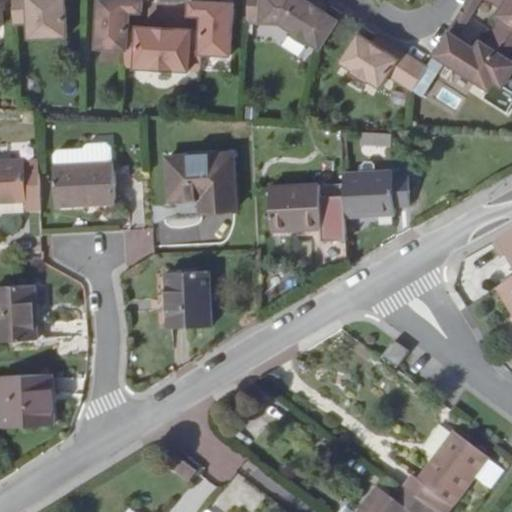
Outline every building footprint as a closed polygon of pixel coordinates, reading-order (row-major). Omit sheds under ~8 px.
[(13,0),(14,19),(29,18),(30,34),(67,32),(65,0),(13,0)] [(126,46),(127,46),(129,23),(129,8),(142,9),(142,0),(99,0),(97,44),(126,46)] [(190,0),(190,11),(202,12),(201,27),(200,50),(201,50),(230,52),(233,1),(223,0),(190,0)] [(276,0),(288,8),(280,19),(321,46),(339,18),(326,9),(311,0),(276,0)] [(330,2),(326,0),(311,0),(326,9),(330,2)] [(467,0),(462,8),(469,13),(476,0),(467,0)] [(494,28),(511,40),(511,0),(504,0),(502,5),(497,12),(502,16),(494,28)] [(469,13),(462,8),(449,29),(456,33),(469,13)] [(138,24),(129,23),(127,46),(126,46),(125,64),(136,64),(138,24)] [(192,27),(138,24),(136,64),(189,67),(192,27)] [(200,50),(201,27),(192,27),(189,67),(200,68),(201,50),(200,50)] [(511,48),(511,40),(494,28),(485,41),(481,38),(476,46),(471,53),(463,48),(468,41),(456,33),(449,29),(435,52),(488,86),(493,78),(503,83),(511,69),(511,58),(508,56),(511,48)] [(397,55),(359,31),(340,58),(380,84),(388,71),(413,88),(427,65),(402,48),(397,55)] [(402,48),(377,32),(372,39),(397,55),(402,48)] [(476,46),(468,41),(463,48),(471,53),(476,46)] [(57,140),(57,154),(112,153),(112,136),(107,132),(90,132),(87,136),(63,136),(57,140)] [(360,134),(360,146),(389,146),(389,134),(360,134)] [(231,146),(170,148),(171,186),(200,185),(201,199),(233,198),(231,146)] [(25,148),(0,148),(0,187),(25,187),(26,197),(40,197),(39,158),(39,147),(25,148)] [(112,153),(57,154),(54,154),(55,190),(112,189),(112,153)] [(392,166),(343,167),(345,210),(393,208),(393,199),(406,199),(406,171),(392,171),(392,166)] [(270,182),(271,223),(320,221),(319,181),(270,182)] [(169,205),(169,216),(195,214),(194,203),(169,205)] [(183,314),(208,314),(208,261),(164,262),(165,307),(182,307),(183,314)] [(0,277),(0,330),(36,330),(35,276),(0,277)] [(511,279),(501,285),(511,305),(511,279)] [(398,342),(386,358),(400,370),(413,353),(398,342)] [(3,366),(5,410),(52,409),(50,365),(3,366)] [(416,476),(407,488),(435,509),(438,511),(453,511),(480,476),(493,459),(459,433),(423,481),(416,476)] [(164,465),(186,483),(195,471),(173,453),(164,465)] [(493,460),(480,476),(493,486),(506,469),(493,460)] [(185,492),(194,503),(211,488),(203,477),(185,492)] [(382,489),(365,511),(432,511),(435,509),(407,488),(398,501),(382,489)]
